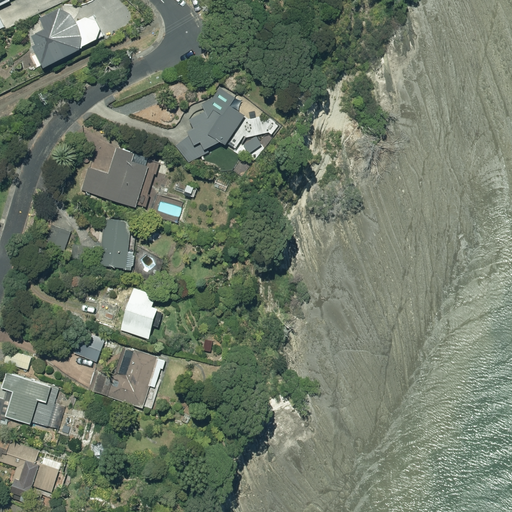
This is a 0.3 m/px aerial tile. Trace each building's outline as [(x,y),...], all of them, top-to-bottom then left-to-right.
[(0,0),(0,14),(18,5),(15,0),(0,0)] [(78,20),(72,12),(61,6),(40,17),(45,27),(32,35),(37,44),(33,46),(37,53),(31,57),(38,68),(43,64),(45,67),(105,35),(101,28),(102,27),(97,19),(96,19),(94,15),(90,17),(86,15),(78,20)] [(178,144),(189,162),(210,152),(207,147),(220,140),(227,144),(246,114),(231,105),(236,97),(220,87),(214,97),(202,104),(206,110),(191,119),(196,126),(188,130),(190,134),(178,144)] [(83,190),(137,206),(150,166),(145,165),(146,158),(135,155),(136,152),(118,146),(110,173),(89,167),(83,190)] [(215,180),(211,188),(223,194),(227,186),(215,180)] [(99,264),(127,268),(133,221),(109,218),(108,221),(105,221),(102,243),(98,242),(97,248),(101,248),(99,264)] [(69,231),(50,224),(43,244),(62,251),(69,231)] [(95,247),(73,245),(72,261),(94,264),(95,247)] [(122,330),(150,338),(154,326),(159,327),(165,309),(154,306),(157,296),(134,289),(122,330)] [(80,330),(71,352),(95,361),(103,339),(80,330)] [(205,350),(212,351),(213,340),(206,339),(205,350)] [(88,390),(144,408),(151,386),(155,387),(162,368),(164,368),(166,361),(160,358),(160,357),(116,343),(105,377),(93,374),(88,390)] [(5,361),(29,369),(32,356),(9,349),(5,361)] [(33,422),(48,427),(60,388),(7,372),(2,388),(14,392),(7,417),(32,424),(33,422)] [(182,421),(187,424),(192,416),(186,413),(182,421)] [(0,461),(18,467),(11,491),(30,497),(34,486),(53,492),(61,468),(38,460),(41,450),(11,441),(12,438),(0,434),(0,461)]
